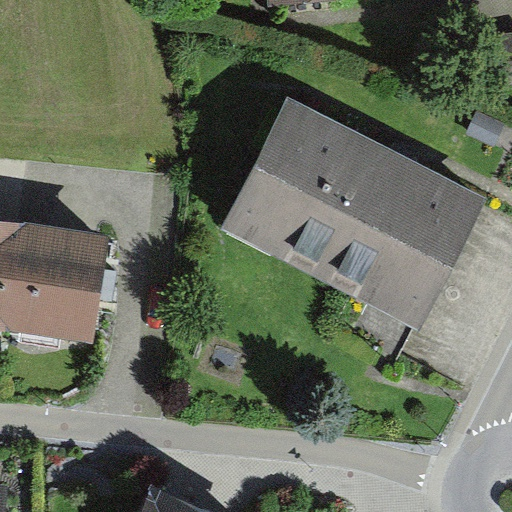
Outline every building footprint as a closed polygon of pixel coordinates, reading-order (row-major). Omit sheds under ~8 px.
[(251,0),(253,11),(325,0),(251,0)] [(207,231),(419,342),(487,213),(275,102),(207,231)] [(139,224),(0,217),(0,304),(135,311),(139,224)] [(269,511),(161,470),(144,511),(269,511)] [(38,511),(44,485),(0,477),(0,511),(38,511)]
